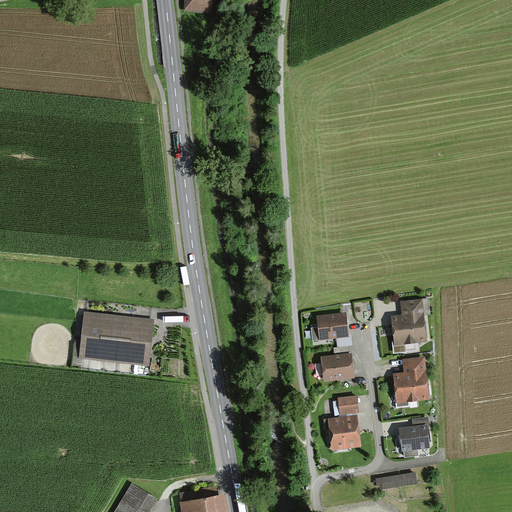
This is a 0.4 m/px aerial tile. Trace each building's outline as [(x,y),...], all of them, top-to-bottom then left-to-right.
[(225,0),(186,0),(185,10),(212,12),(212,0),(222,0),(225,0)] [(401,317),(391,318),(394,345),(426,341),(421,301),(400,303),(401,317)] [(154,320),(84,313),(79,359),(149,366),(154,320)] [(344,314),(316,317),(318,340),(347,336),(344,314)] [(350,354),(320,357),(323,382),(353,379),(350,354)] [(404,374),(392,376),(396,405),(426,400),(421,360),(403,362),(404,374)] [(356,398),(339,400),(341,414),(357,412),(356,398)] [(357,418),(326,421),(330,450),(361,446),(357,418)] [(426,426),(396,430),(399,451),(429,447),(426,426)] [(416,473),(376,479),(378,490),(417,484),(416,473)] [(149,511),(156,501),(129,486),(114,511),(149,511)] [(222,511),(219,496),(181,503),(182,511),(222,511)]
